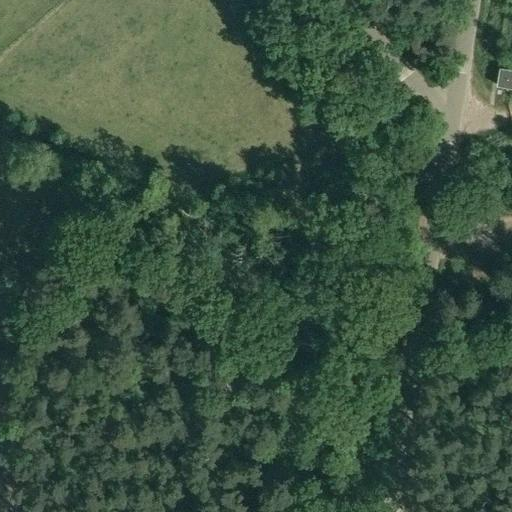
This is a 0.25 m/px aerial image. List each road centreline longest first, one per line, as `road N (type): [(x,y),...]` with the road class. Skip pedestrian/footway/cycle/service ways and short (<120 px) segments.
road 1 (unclassified): [(386,511),(451,100)]
road 2 (track): [(299,183),(329,144),(359,132),(446,132)]
road 3 (unclassified): [(451,100),(362,0)]
